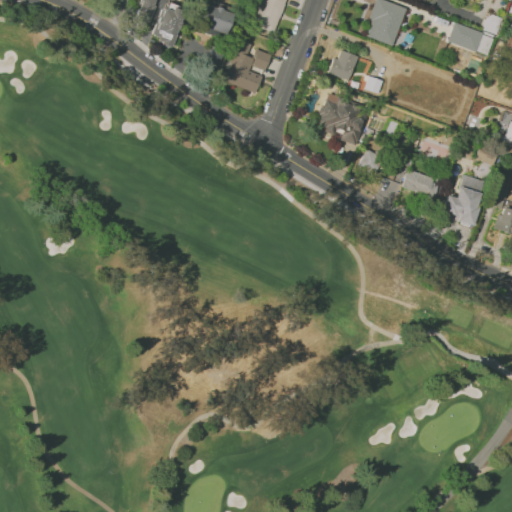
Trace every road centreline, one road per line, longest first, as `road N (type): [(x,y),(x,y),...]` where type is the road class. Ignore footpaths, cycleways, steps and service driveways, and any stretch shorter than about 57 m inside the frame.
road 1 (residential): [(52,0),(466,270),(511,284)]
road 2 (residential): [(317,0),(265,144)]
